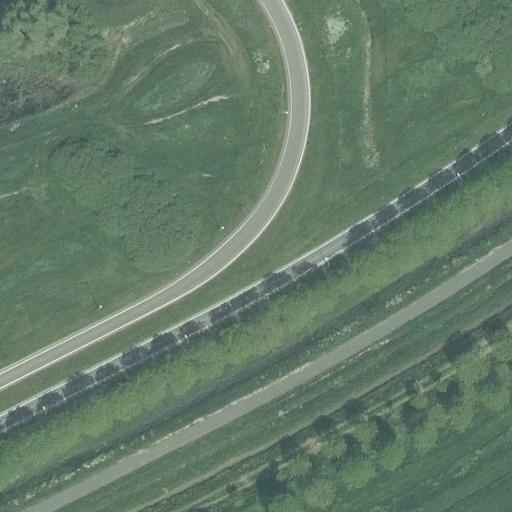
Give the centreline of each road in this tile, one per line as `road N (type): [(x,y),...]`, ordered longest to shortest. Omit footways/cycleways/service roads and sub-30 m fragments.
road 1 (trunk): [(0,428),(282,282),(511,137)]
road 2 (trunk): [(263,0),(291,49),(297,100),(293,154),(272,205),(234,253),(197,281),(0,387)]
road 3 (unclassified): [(511,251),(383,333),(49,511)]
